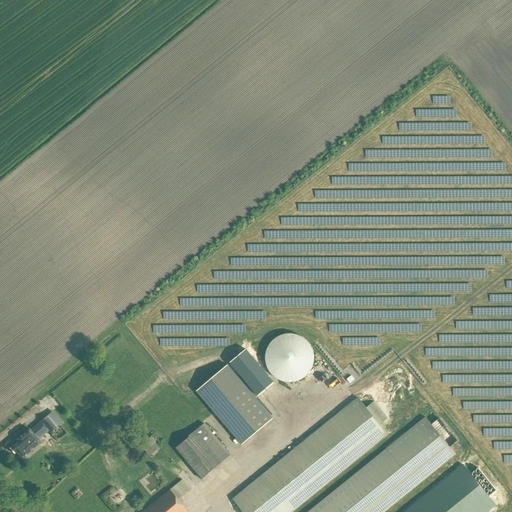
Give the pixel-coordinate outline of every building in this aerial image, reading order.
[(247,350),(231,363),(258,396),(274,383),(247,350)] [(230,367),(228,366),(197,391),(216,413),(242,445),(273,419),(230,367)] [(359,399),(318,432),(234,499),(243,511),(293,511),(389,436),(381,426),(388,420),(375,403),(367,409),(359,399)] [(18,441),(9,449),(13,454),(15,452),(21,459),(40,442),(37,439),(44,432),(48,430),(50,432),(50,433),(50,432),(56,428),(51,422),(47,417),(46,417),(30,431),(28,429),(24,432),(16,439),(18,441)] [(308,511),(386,511),(457,456),(426,417),(308,511)] [(150,437),(145,441),(154,452),(159,448),(155,443),(153,440),(155,439),(159,436),(156,432),(150,437)] [(219,464),(194,433),(170,453),(196,484),(219,464)] [(464,465),(405,511),(488,511),(497,506),(464,465)] [(190,489),(182,478),(140,511),(187,511),(188,511),(178,499),(190,489)]
